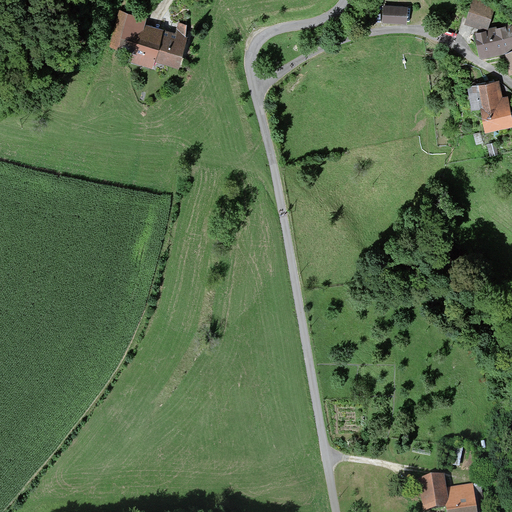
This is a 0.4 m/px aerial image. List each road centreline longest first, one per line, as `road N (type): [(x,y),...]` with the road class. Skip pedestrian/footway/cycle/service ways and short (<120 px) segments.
road 1 (unclassified): [(335,511),(251,58),(270,32),(322,20),(345,0)]
road 2 (track): [(255,93),(330,42),(388,29),(450,41),(511,85)]
